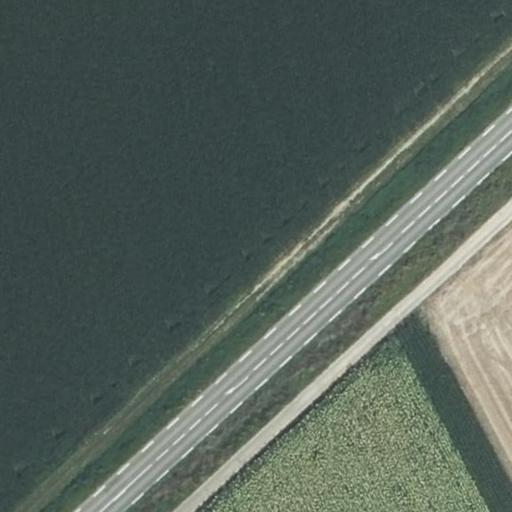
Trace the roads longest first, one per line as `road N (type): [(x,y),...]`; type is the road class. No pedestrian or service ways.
road 1 (track): [(511,46),(17,511)]
road 2 (tertiary): [(94,511),(511,124)]
road 3 (track): [(183,511),(511,208)]
